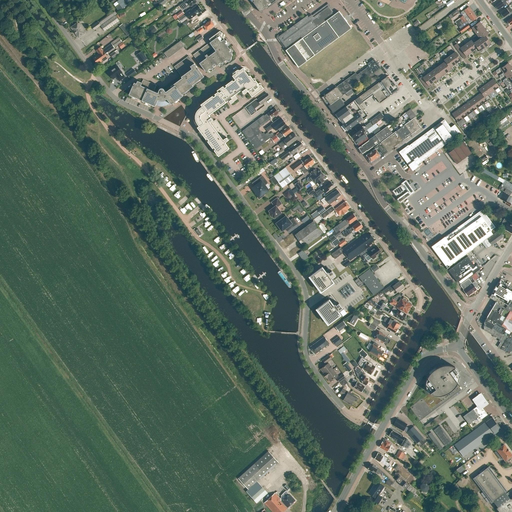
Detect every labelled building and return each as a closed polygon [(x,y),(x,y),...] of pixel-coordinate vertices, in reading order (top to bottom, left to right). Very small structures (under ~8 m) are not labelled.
[(118,0),(113,4),(119,11),(122,9),(127,5),(123,0),(118,0)] [(197,2),(195,0),(185,0),(180,4),(184,9),(190,5),(191,6),(197,2)] [(250,0),(260,12),(260,13),(261,13),(262,13),(262,12),(262,11),(276,0),(250,0)] [(502,0),(495,6),(498,10),(507,3),(506,2),(507,0),(502,0)] [(198,5),(191,10),(190,9),(185,13),(190,19),(202,10),(198,5)] [(307,15),(278,37),(286,48),(300,37),(301,38),(334,14),(328,6),(313,17),(312,15),(309,17),(307,15)] [(460,18),(455,22),(456,24),(461,21),(473,12),(468,6),(464,10),(461,12),(463,15),(459,18),(460,18)] [(504,17),(511,11),(511,10),(509,7),(501,13),(504,17)] [(105,32),(119,21),(115,15),(116,14),(114,11),(98,22),(98,21),(91,26),(94,30),(100,26),(105,32)] [(203,23),(207,21),(206,20),(210,17),(206,11),(202,15),(201,14),(197,18),(201,23),(202,22),(203,23)] [(299,67),(351,28),(350,28),(348,24),(346,21),(344,19),(344,18),(339,11),(335,14),(334,15),(302,38),(287,49),(286,50),(285,50),(298,68),(299,67)] [(473,12),(461,21),(463,23),(467,20),(469,24),(472,21),(477,18),(473,12)] [(185,14),(178,18),(182,23),(188,18),(185,14)] [(214,25),(214,24),(213,22),(212,22),(212,21),(211,19),(197,30),(200,33),(206,29),(207,31),(214,25)] [(402,23),(401,23),(408,32),(413,28),(407,20),(405,21),(404,21),(403,22),(402,23)] [(84,32),(86,31),(80,22),(79,23),(78,22),(71,27),(79,38),(85,33),(84,32)] [(479,39),(485,35),(486,37),(489,35),(488,33),(480,22),(471,28),(479,39)] [(119,26),(124,33),(128,30),(123,23),(119,26)] [(408,32),(401,23),(401,24),(399,25),(398,26),(396,27),(403,36),(408,32)] [(459,30),(461,33),(470,27),(467,24),(459,30)] [(151,35),(157,30),(153,26),(148,30),(151,35)] [(403,36),(396,27),(394,29),(393,29),(393,30),(391,31),(398,40),(403,36)] [(232,55),(232,53),(230,53),(229,51),(230,50),(229,49),(227,46),(228,45),(226,45),(225,43),(226,42),(225,41),(223,38),(224,37),(222,37),(221,35),(222,34),(221,33),(220,31),(209,39),(211,42),(210,43),(213,47),(216,51),(208,56),(207,54),(205,55),(204,54),(201,49),(193,55),(206,72),(207,71),(208,71),(208,69),(210,68),(211,70),(212,69),(214,67),(212,65),(214,64),(216,66),(217,65),(219,65),(219,64),(220,63),(221,64),(223,63),(227,60),(228,62),(231,60),(231,56),(232,56),(232,55)] [(398,40),(391,31),(389,33),(389,32),(388,33),(386,35),(392,44),(398,40)] [(485,35),(479,39),(474,43),(477,48),(479,51),(491,43),(486,37),(485,35)] [(93,58),(96,61),(106,53),(107,53),(108,52),(108,53),(122,42),(119,37),(103,50),(101,47),(96,50),(99,53),(93,58)] [(348,45),(351,44),(351,46),(356,44),(354,38),(346,41),(348,45)] [(477,48),(471,40),(460,48),(461,49),(462,50),(463,52),(464,54),(465,56),(466,56),(477,48)] [(400,54),(400,55),(409,48),(405,43),(396,49),(398,51),(399,53),(399,52),(400,54)] [(404,60),(413,53),(409,48),(400,55),(401,55),(402,57),(402,58),(403,58),(404,60)] [(444,60),(445,61),(450,68),(462,59),(456,51),(444,60)] [(108,55),(107,53),(106,53),(96,61),(98,64),(102,61),(103,62),(109,58),(108,57),(107,56),(108,55)] [(416,58),(413,53),(404,60),(405,62),(406,63),(408,64),(407,64),(408,65),(416,58)] [(420,64),(416,58),(408,65),(409,67),(410,68),(412,70),(420,64)] [(355,73),(322,97),(328,106),(340,98),(346,93),(351,89),(380,68),(374,59),(367,64),(369,66),(357,75),(355,73)] [(450,68),(445,61),(434,69),(440,77),(451,69),(450,68)] [(196,83),(200,79),(204,77),(194,63),(193,64),(191,62),(190,63),(187,64),(185,66),(183,68),(180,70),(178,72),(181,76),(181,77),(182,78),(171,86),(171,88),(166,92),(164,89),(163,89),(163,88),(162,88),(161,88),(160,88),(160,89),(159,89),(159,90),(158,93),(154,91),(156,85),(143,79),(142,82),(138,81),(136,83),(134,82),(133,85),(129,95),(131,95),(133,96),(138,99),(146,102),(146,101),(152,103),(151,105),(155,106),(156,105),(158,106),(160,106),(163,106),(166,106),(168,105),(170,103),(171,105),(171,104),(175,102),(174,101),(178,97),(179,98),(183,96),(182,95),(185,92),(190,89),(193,86),(193,85),(196,83)] [(504,74),(511,68),(508,63),(500,68),(496,71),(497,73),(501,70),(503,73),(504,74)] [(122,72),(117,66),(108,73),(113,79),(116,76),(117,78),(119,81),(124,77),(121,73),(122,72)] [(511,74),(511,67),(511,68),(504,74),(503,73),(499,76),(500,77),(504,75),(507,78),(507,79),(511,74)] [(244,68),(243,68),(240,70),(237,70),(235,71),(235,72),(236,73),(234,74),(232,76),(233,77),(234,78),(235,80),(233,81),(232,81),(232,80),(228,83),(225,85),(226,86),(224,88),(223,87),(223,86),(222,86),(222,87),(220,88),(219,89),(217,90),(217,91),(218,92),(218,91),(226,102),(228,101),(231,104),(237,99),(234,95),(237,93),(241,90),(243,92),(244,94),(248,91),(248,92),(252,97),(263,88),(261,85),(259,86),(258,84),(256,81),(255,80),(254,81),(253,79),(250,76),(250,75),(249,76),(247,74),(244,71),(245,69),(244,68)] [(133,69),(127,74),(130,78),(136,73),(133,69)] [(428,85),(428,86),(440,77),(434,69),(422,78),(423,78),(424,80),(425,82),(427,83),(428,85)] [(511,83),(511,82),(511,74),(507,79),(507,78),(503,80),(503,81),(504,82),(508,79),(510,82),(511,83)] [(380,103),(398,90),(388,76),(335,114),(347,131),(368,116),(359,105),(373,95),(380,103)] [(499,87),(493,79),(488,82),(494,91),(495,90),(498,88),(501,92),(503,90),(500,86),(499,87)] [(488,82),(483,86),(490,94),(490,93),(493,91),(496,95),(498,94),(495,90),(494,91),(488,82)] [(483,86),(478,90),(481,93),(484,98),(485,97),(488,95),(491,99),(493,97),(490,93),(490,94),(483,86)] [(227,135),(216,120),(213,121),(213,120),(211,117),(209,115),(210,114),(213,112),(226,102),(218,91),(218,92),(214,94),(215,95),(213,97),(212,96),(209,98),(204,102),(200,105),(201,105),(202,106),(200,108),(199,107),(198,107),(197,108),(196,110),(195,111),(194,112),(194,113),(193,115),(193,116),(193,118),(193,119),(194,120),(194,122),(195,123),(195,124),(196,125),(197,124),(199,126),(197,127),(200,131),(203,136),(206,139),(207,138),(209,140),(207,141),(212,148),(214,147),(215,149),(214,150),(218,156),(229,148),(225,143),(229,140),(227,137),(226,137),(225,136),(226,136),(227,135)] [(253,108),(260,104),(261,105),(266,100),(270,97),(267,93),(264,95),(264,94),(257,99),(256,98),(245,107),(251,115),(256,112),(253,108)] [(487,101),(485,97),(484,98),(481,93),(476,96),(482,104),(483,104),(487,101)] [(486,108),(483,104),(482,104),(476,96),(471,100),(477,108),(478,107),(481,105),(484,109),(486,108)] [(344,104),(340,98),(328,106),(333,113),(344,105),(344,104)] [(481,111),(478,107),(477,108),(471,100),(466,103),(472,111),(473,111),(476,109),(479,112),(481,111)] [(476,115),(473,111),(472,111),(466,103),(461,107),(468,115),(469,114),(471,112),(474,116),(476,115)] [(471,118),(469,114),(468,115),(461,107),(457,110),(463,119),(464,118),(467,116),(470,120),(471,118)] [(267,113),(264,115),(256,120),(260,125),(261,126),(262,126),(262,125),(263,125),(264,125),(264,124),(266,122),(267,122),(268,121),(269,120),(270,120),(270,119),(272,118),(278,113),(275,108),(267,113)] [(467,122),(464,118),(463,119),(457,110),(452,114),(457,122),(460,127),(462,125),(461,125),(464,123),(465,123),(467,122)] [(376,123),(380,120),(384,117),(381,113),(369,121),(370,122),(366,125),(365,124),(364,125),(363,125),(362,126),(360,124),(348,134),(353,140),(376,123)] [(280,117),(265,128),(268,132),(273,127),(276,131),(285,124),(280,117)] [(414,118),(411,120),(404,125),(410,133),(411,134),(421,127),(414,118)] [(444,119),(401,151),(412,168),(460,133),(455,124),(450,128),(444,119)] [(260,125),(256,120),(242,131),(255,149),(271,138),(271,137),(272,137),(270,134),(268,132),(265,134),(264,133),(262,134),(257,127),(260,125)] [(380,120),(376,123),(353,140),(353,141),(357,146),(368,138),(366,135),(369,133),(378,127),(377,126),(382,122),(380,120)] [(410,133),(404,125),(396,131),(402,139),(410,133)] [(292,131),(291,131),(292,130),(291,128),(290,128),(288,126),(281,131),(282,132),(277,135),(279,138),(284,135),(285,137),(289,134),(289,133),(292,131)] [(367,150),(367,151),(392,133),(387,126),(368,140),(358,148),(362,154),(367,150)] [(402,139),(396,131),(386,138),(392,146),(402,139)] [(279,144),(281,147),(286,144),(288,146),(298,138),(294,133),(279,144)] [(274,143),(279,139),(276,135),(271,138),(274,143)] [(499,149),(493,140),(492,140),(489,136),(484,139),(494,152),(499,149)] [(392,146),(386,138),(383,140),(389,148),(392,146)] [(483,154),(472,139),(466,143),(477,158),(483,154)] [(389,148),(383,140),(380,142),(386,150),(389,148)] [(296,144),(296,143),(280,156),(283,160),(291,153),(293,154),(300,149),(299,148),(303,146),(302,145),(302,144),(301,143),(300,142),(296,144)] [(386,150),(380,142),(374,147),(375,148),(380,155),(386,150)] [(448,153),(456,164),(472,153),(464,142),(448,153)] [(371,161),(380,155),(375,148),(367,154),(371,161)] [(314,161),(313,159),(312,159),(310,156),(302,162),(301,160),(292,167),(295,171),(300,168),(302,171),(314,162),(314,161)] [(294,179),(285,167),(273,176),(274,176),(278,183),(282,188),(294,179)] [(312,180),(322,173),(321,172),(322,172),(320,169),(320,170),(319,169),(317,171),(315,169),(310,172),(311,175),(309,176),(312,180)] [(324,181),(323,179),(325,177),(324,176),(325,176),(323,174),(322,173),(312,180),(315,184),(317,183),(319,185),(324,181)] [(267,183),(262,176),(257,180),(259,183),(253,188),(257,193),(256,194),(259,199),(264,195),(263,194),(268,190),(264,185),(267,183)] [(278,183),(274,176),(270,179),(275,185),(278,183)] [(397,199),(400,203),(412,193),(414,192),(409,185),(406,180),(401,183),(391,191),(395,196),(395,197),(397,199)] [(304,187),(299,181),(294,185),(298,189),(294,192),(295,194),(299,191),(304,187)] [(331,182),(330,182),(330,181),(315,192),(318,196),(320,194),(324,192),(324,193),(329,189),(328,188),(332,185),(332,184),(332,183),(331,182)] [(511,192),(511,191),(506,188),(506,189),(501,186),(499,189),(504,192),(510,195),(511,192)] [(312,187),(306,192),(309,196),(315,191),(312,187)] [(329,204),(337,198),(336,198),(341,195),(337,190),(333,193),(325,198),(324,197),(321,200),(324,205),(328,202),(329,204)] [(291,196),(292,195),(288,191),(283,194),(287,199),(289,197),(291,196)] [(303,199),(298,192),(295,194),(300,201),(303,199)] [(320,194),(318,196),(315,192),(312,194),(315,198),(316,198),(318,201),(323,198),(320,194)] [(501,197),(506,201),(509,195),(504,192),(501,197)] [(297,199),(294,195),(292,196),(290,198),(289,198),(293,203),(297,200),(297,199)] [(272,216),(274,218),(281,213),(277,207),(282,204),(277,198),(271,202),(274,206),(268,211),(270,213),(269,214),(271,217),(272,216)] [(342,215),(344,213),(345,214),(347,212),(346,211),(347,211),(346,210),(350,207),(345,201),(335,209),(332,206),(320,215),(323,218),(335,210),(339,215),(341,214),(342,215)] [(323,206),(311,215),(314,218),(325,210),(323,206)] [(470,251),(492,234),(490,231),(495,227),(482,210),(477,213),(476,214),(473,216),(472,217),(445,237),(441,239),(442,239),(436,244),(438,246),(434,249),(435,251),(445,264),(447,267),(470,251)] [(305,221),(310,218),(306,212),(301,215),(305,221)] [(353,222),(357,219),(353,214),(340,223),(337,225),(340,229),(349,223),(349,224),(350,223),(351,224),(353,222)] [(278,228),(281,231),(285,228),(287,231),(297,224),(293,218),(289,221),(286,216),(276,224),(279,227),(278,228)] [(507,230),(511,233),(511,232),(511,224),(511,223),(508,222),(510,219),(506,216),(502,222),(503,222),(500,226),(504,228),(505,229),(505,230),(506,230),(507,230)] [(295,235),(304,247),(323,233),(314,221),(295,235)] [(343,233),(345,236),(354,230),(355,232),(356,231),(357,232),(359,230),(363,227),(359,222),(352,227),(349,229),(349,228),(343,233)] [(498,230),(484,241),(488,247),(491,245),(497,241),(498,241),(499,240),(499,239),(503,237),(502,236),(500,233),(498,230)] [(371,242),(375,240),(369,232),(368,233),(366,232),(342,249),(340,247),(331,254),(335,259),(344,252),(350,260),(370,246),(369,245),(372,243),(371,242)] [(341,247),(346,242),(344,239),(340,242),(337,239),(332,242),(335,247),(338,244),(341,247)] [(376,255),(381,251),(377,246),(372,249),(367,252),(361,257),(360,258),(364,263),(368,261),(372,258),(373,259),(376,256),(376,255)] [(303,249),(298,253),(303,260),(309,257),(303,249)] [(470,251),(447,267),(459,283),(480,268),(479,265),(480,265),(470,251)] [(345,267),(351,263),(348,259),(342,264),(345,267)] [(374,272),(379,268),(377,263),(371,267),(374,272)] [(322,267),(310,276),(321,291),(335,281),(329,274),(332,272),(329,267),(324,271),(322,267)] [(384,287),(369,268),(359,277),(363,283),(364,282),(373,295),(384,287)] [(474,280),(478,277),(475,273),(469,278),(473,283),(475,281),(474,280)] [(469,278),(461,284),(464,289),(463,289),(466,294),(468,296),(469,295),(477,289),(476,289),(477,289),(477,288),(478,286),(475,281),(473,283),(469,278)] [(392,283),(383,291),(385,293),(389,291),(394,288),(397,292),(404,287),(400,281),(394,285),(392,283)] [(507,305),(511,296),(511,289),(505,285),(504,286),(503,285),(498,282),(491,294),(496,297),(504,301),(504,303),(507,305)] [(389,303),(407,313),(411,304),(406,301),(407,299),(403,296),(402,299),(400,298),(398,302),(396,301),(397,300),(394,298),(393,299),(392,298),(389,303)] [(318,307),(316,309),(318,313),(319,312),(326,320),(325,321),(327,325),(330,323),(329,323),(340,315),(338,311),(342,308),(338,303),(337,304),(335,305),(334,303),(332,304),(331,303),(329,299),(318,307)] [(376,309),(381,311),(385,304),(381,302),(379,306),(378,305),(376,309)] [(496,302),(487,317),(511,332),(511,312),(509,311),(506,317),(500,314),(503,309),(505,309),(505,308),(496,302)] [(402,320),(406,314),(393,307),(391,311),(396,313),(394,316),(398,318),(399,318),(402,320)] [(354,325),(358,316),(354,314),(349,322),(354,325)] [(387,328),(395,332),(396,332),(398,329),(397,329),(398,328),(397,328),(399,324),(390,319),(390,320),(385,317),(383,321),(389,324),(387,328)] [(511,332),(487,317),(484,321),(485,325),(483,325),(484,330),(500,339),(498,341),(500,342),(498,347),(500,349),(507,353),(509,354),(511,351),(511,332)] [(343,321),(335,327),(339,332),(347,326),(343,321)] [(375,337),(374,338),(385,344),(387,342),(388,343),(389,343),(390,341),(390,340),(390,339),(385,336),(385,335),(378,331),(377,334),(376,333),(374,336),(375,337)] [(310,347),(315,353),(329,343),(324,336),(310,347)] [(338,336),(332,341),(336,346),(342,341),(338,336)] [(382,355),(383,353),(383,352),(378,349),(379,348),(376,347),(378,344),(374,342),(373,344),(372,344),(368,351),(378,357),(379,355),(381,356),(381,355),(382,355)] [(367,355),(362,350),(359,353),(364,358),(367,355)] [(325,364),(332,359),(329,355),(322,360),(325,364)] [(373,370),(375,366),(367,361),(365,363),(362,361),(360,365),(363,367),(363,369),(367,371),(367,372),(370,374),(371,374),(372,373),(373,372),(373,370)] [(352,370),(346,362),(343,364),(347,370),(349,372),(351,370),(352,370)] [(323,373),(325,375),(333,369),(328,363),(321,369),(324,373),(323,373)] [(457,383),(457,382),(458,382),(458,380),(459,379),(459,378),(459,377),(459,376),(459,375),(459,374),(459,373),(459,372),(458,371),(458,370),(457,370),(457,369),(456,368),(456,367),(455,367),(454,366),(452,365),(451,365),(449,365),(447,364),(445,365),(443,365),(441,365),(439,366),(437,367),(435,368),(434,369),(433,370),(432,370),(432,371),(430,373),(429,374),(428,376),(427,378),(426,380),(426,382),(425,383),(425,385),(426,387),(426,388),(427,389),(427,391),(428,392),(430,393),(431,394),(432,395),(434,395),(435,396),(437,396),(439,396),(440,395),(442,395),(444,394),(446,393),(448,392),(450,391),(452,390),(453,388),(455,386),(456,385),(456,384),(457,383)] [(364,373),(360,371),(361,370),(358,368),(355,371),(359,373),(358,374),(359,375),(358,376),(360,378),(359,379),(363,381),(362,382),(366,385),(368,381),(366,381),(368,378),(363,375),(364,373)] [(338,376),(333,369),(325,375),(327,378),(327,377),(330,381),(338,376)] [(343,374),(336,379),(339,382),(346,377),(343,374)] [(353,380),(351,384),(355,386),(355,388),(362,392),(365,387),(358,382),(358,383),(356,382),(356,381),(354,379),(353,380)] [(420,421),(435,410),(463,389),(457,382),(457,383),(456,384),(456,385),(455,386),(453,388),(452,390),(450,391),(448,392),(446,393),(444,394),(442,395),(440,395),(439,396),(437,396),(435,396),(434,395),(432,395),(431,394),(430,393),(410,408),(420,421)] [(357,397),(342,389),(340,394),(343,396),(342,397),(344,398),(343,400),(352,405),(354,401),(355,402),(358,398),(356,397),(357,397)] [(472,400),(477,406),(479,410),(482,408),(484,406),(487,404),(480,395),(477,396),(472,400)] [(478,421),(487,415),(482,408),(479,410),(477,406),(463,417),(468,424),(476,418),(478,421)] [(463,456),(500,429),(492,417),(454,445),(455,446),(448,450),(459,464),(465,459),(463,456)] [(403,431),(403,430),(407,432),(406,432),(417,443),(423,438),(413,426),(410,429),(406,426),(407,424),(397,419),(393,425),(403,431)] [(396,443),(401,446),(406,439),(401,436),(391,431),(388,436),(392,438),(392,439),(397,442),(396,443)] [(390,447),(391,444),(385,440),(384,442),(383,441),(380,447),(387,451),(390,447)] [(494,452),(497,457),(500,455),(504,461),(505,460),(506,462),(509,462),(511,460),(511,458),(510,457),(511,455),(504,445),(497,450),(494,452)] [(396,456),(403,460),(406,455),(404,454),(404,453),(399,450),(396,456)] [(268,451),(238,477),(248,489),(278,462),(268,451)] [(381,454),(378,453),(374,459),(386,466),(387,466),(389,463),(385,461),(387,458),(382,455),(381,454)] [(378,474),(381,470),(377,468),(378,468),(370,463),(367,468),(368,468),(367,469),(371,471),(371,472),(374,473),(375,473),(375,472),(378,474)] [(459,473),(466,469),(463,464),(456,469),(459,473)] [(487,467),(474,477),(493,502),(497,507),(509,498),(510,498),(509,496),(511,495),(509,492),(507,493),(487,467)] [(405,488),(408,485),(406,482),(405,482),(404,481),(403,481),(399,477),(396,480),(405,488)] [(378,495),(384,486),(376,481),(368,493),(373,497),(371,500),(378,504),(382,497),(378,495)] [(426,491),(429,489),(429,485),(426,482),(422,483),(420,485),(420,489),(423,492),(426,491)] [(409,484),(408,485),(405,488),(413,495),(416,498),(418,495),(415,493),(417,491),(409,484)] [(256,503),(268,493),(262,487),(251,497),(256,503)] [(272,495),(285,510),(288,507),(288,508),(295,501),(286,490),(283,493),(283,494),(281,496),(282,497),(280,498),(275,493),(272,495)] [(282,511),(285,510),(272,495),(264,502),(272,511),(282,511)] [(509,498),(497,507),(496,508),(499,511),(511,511),(511,497),(510,499),(509,498)]
